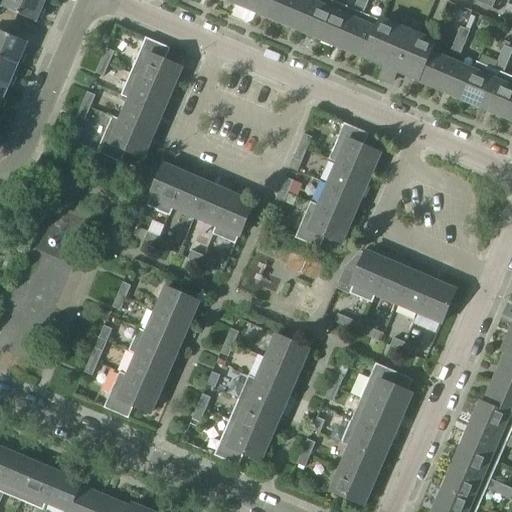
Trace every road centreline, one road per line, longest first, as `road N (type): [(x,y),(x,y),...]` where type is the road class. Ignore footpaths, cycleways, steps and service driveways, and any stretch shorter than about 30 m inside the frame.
road 1 (residential): [(511,172),(106,0)]
road 2 (residential): [(289,511),(0,389)]
road 3 (residential): [(395,511),(511,235)]
road 4 (residential): [(0,179),(25,159),(93,0)]
